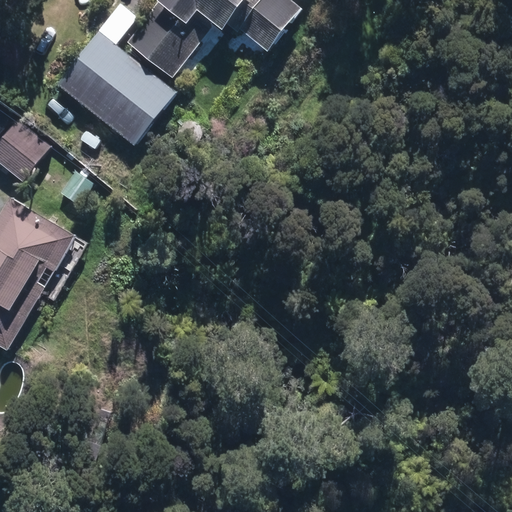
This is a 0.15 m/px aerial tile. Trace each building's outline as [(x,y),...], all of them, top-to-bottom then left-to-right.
[(313,10),(300,0),(167,0),(135,42),(179,77),(225,22),(238,32),(241,29),(247,33),(250,30),(280,54),(313,10)] [(65,85),(143,147),(185,93),(107,32),(65,85)] [(60,147),(27,119),(0,150),(0,156),(30,182),(60,147)] [(102,186),(82,172),(67,193),(86,207),(102,186)] [(67,241),(23,215),(0,253),(0,326),(12,334),(67,241)]
